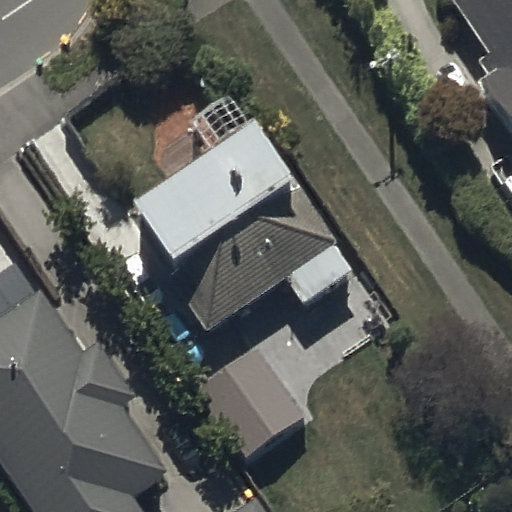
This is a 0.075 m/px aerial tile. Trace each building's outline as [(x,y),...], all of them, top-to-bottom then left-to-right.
[(489,92),(481,98),(511,143),(511,0),(459,0),(447,9),(462,31),(467,28),(494,69),(480,78),(489,92)] [(338,260),(249,122),(120,205),(166,276),(170,273),(198,316),(275,267),(290,291),(338,260)] [(0,461),(34,511),(140,511),(131,499),(169,473),(123,406),(135,398),(97,341),(79,353),(38,294),(0,319),(0,461)] [(264,361),(199,406),(244,471),(309,427),(264,361)] [(267,511),(256,495),(230,511),(267,511)]
